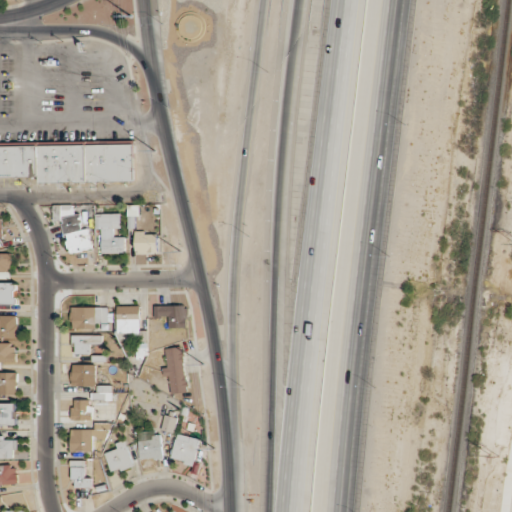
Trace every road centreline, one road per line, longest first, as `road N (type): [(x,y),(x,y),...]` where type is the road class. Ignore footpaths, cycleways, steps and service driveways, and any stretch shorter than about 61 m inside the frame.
road 1 (motorway): [(347,0),(291,511)]
road 2 (motorway): [(338,511),(393,0)]
road 3 (motorway): [(298,0),(274,309),(274,511)]
road 4 (secondary): [(141,0),(156,101),(214,348),(230,491)]
road 5 (secondary): [(261,0),(231,283),(230,491)]
road 6 (residential): [(54,511),(46,459),(47,280),(39,236),(16,197)]
road 7 (secondary): [(0,29),(98,32),(136,52),(151,72)]
road 8 (residential): [(47,280),(199,277)]
road 9 (residential): [(230,511),(165,485),(105,511)]
